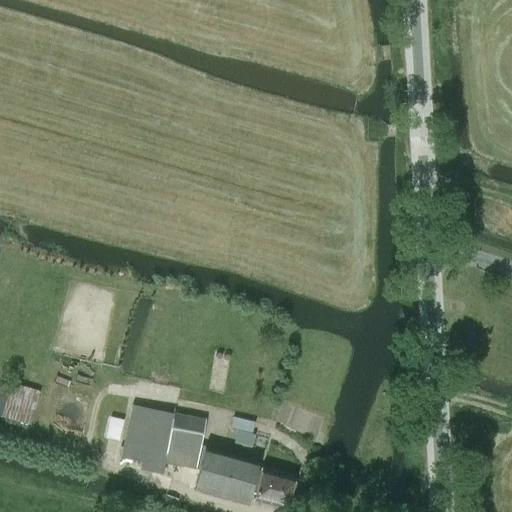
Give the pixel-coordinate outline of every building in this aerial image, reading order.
[(0,415),(1,416),(0,417),(0,424),(26,433),(39,391),(11,383),(10,384),(4,382),(3,385),(0,383),(0,415)] [(132,404),(120,457),(142,461),(141,469),(163,473),(165,462),(199,468),(194,488),(236,500),(248,503),(252,490),(258,466),(260,461),(248,458),(201,445),(206,419),(148,407),(132,404)] [(120,441),(125,420),(112,417),(107,438),(120,441)] [(230,427),(252,433),(255,422),(233,417),(230,427)] [(230,430),(227,441),(251,446),(253,436),(230,430)] [(258,466),(252,490),(257,491),(255,499),(287,508),(296,476),(258,466)] [(178,499),(167,496),(165,503),(175,506),(178,499)]
